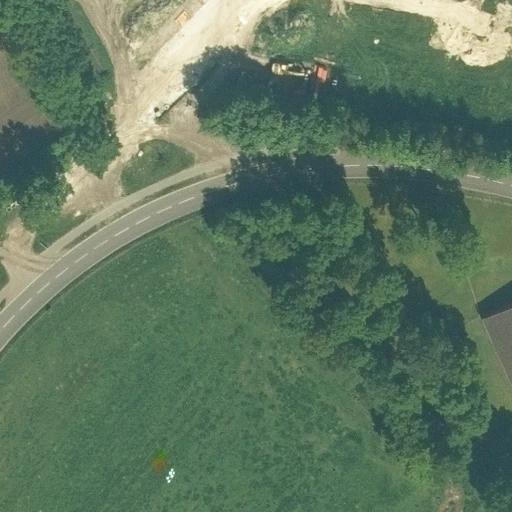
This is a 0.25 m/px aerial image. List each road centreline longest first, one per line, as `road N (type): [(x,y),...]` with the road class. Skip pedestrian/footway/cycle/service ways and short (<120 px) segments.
road 1 (tertiary): [(511,185),(464,173),(358,166),(298,171),(187,198)]
road 2 (residential): [(187,198),(150,110),(238,0)]
road 3 (tertiary): [(187,198),(88,251),(0,334)]
